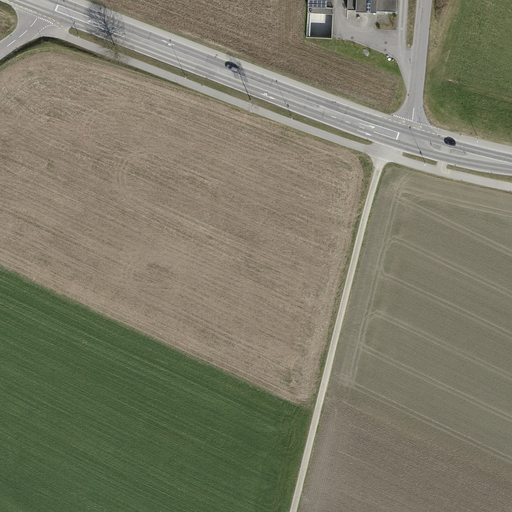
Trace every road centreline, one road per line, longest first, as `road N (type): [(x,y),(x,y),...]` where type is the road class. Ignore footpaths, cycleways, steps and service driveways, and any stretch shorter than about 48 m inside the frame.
road 1 (primary): [(45,4),(406,139)]
road 2 (track): [(383,155),(293,511)]
road 3 (tertiary): [(406,139),(425,0)]
